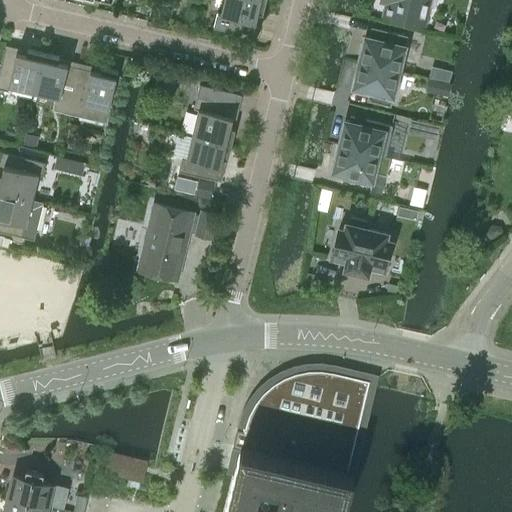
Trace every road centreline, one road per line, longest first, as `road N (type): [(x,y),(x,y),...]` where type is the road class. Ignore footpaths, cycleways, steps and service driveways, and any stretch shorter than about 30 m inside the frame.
road 1 (residential): [(284,72),(2,6)]
road 2 (residential): [(221,337),(284,72)]
road 3 (unclassified): [(221,337),(346,339),(453,361)]
road 4 (unclassified): [(0,393),(221,337)]
